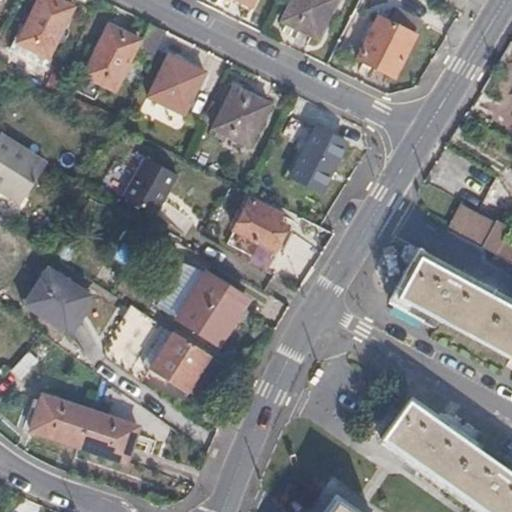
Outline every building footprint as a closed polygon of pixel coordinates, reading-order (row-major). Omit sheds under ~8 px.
[(38,0),(18,43),(46,57),(71,10),(50,0),(38,0)] [(291,0),(281,21),(316,39),(335,0),(291,0)] [(358,59),(393,76),(414,36),(378,18),(358,59)] [(83,75),(114,90),(139,43),(106,27),(83,75)] [(146,97),(182,115),(202,74),(166,56),(146,97)] [(211,129),(247,146),(268,105),(232,88),(211,129)] [(290,177),(321,193),(345,143),(315,129),(290,177)] [(0,189),(23,203),(46,163),(0,135),(0,189)] [(442,167),(463,180),(470,166),(449,153),(442,167)] [(157,217),(178,176),(145,159),(124,200),(157,217)] [(465,181),(456,197),(481,210),(486,201),(470,191),(473,186),(465,181)] [(248,200),(233,231),(273,251),(286,225),(267,215),(269,210),(248,200)] [(492,261),(511,272),(511,242),(504,238),(509,230),(495,222),(494,224),(462,205),(449,228),(481,247),(481,248),(495,256),(492,261)] [(273,251),(233,231),(226,245),(266,265),(273,251)] [(0,272),(8,278),(16,267),(0,256),(0,272)] [(397,299),(511,361),(511,308),(419,257),(397,299)] [(66,332),(90,295),(47,267),(23,304),(66,332)] [(177,319),(217,343),(246,296),(206,272),(177,319)] [(160,331),(157,335),(141,361),(150,366),(170,338),(160,331)] [(175,332),(170,338),(150,366),(186,390),(209,354),(175,332)] [(138,359),(141,361),(157,335),(155,333),(138,359)] [(43,358),(31,349),(12,369),(24,379),(43,358)] [(196,397),(219,361),(209,354),(186,390),(196,397)] [(29,432),(79,448),(91,412),(41,396),(29,432)] [(487,511),(511,511),(511,474),(410,400),(383,438),(487,511)] [(91,412),(79,448),(126,463),(137,427),(91,412)] [(330,511),(354,511),(339,500),(330,511)]
